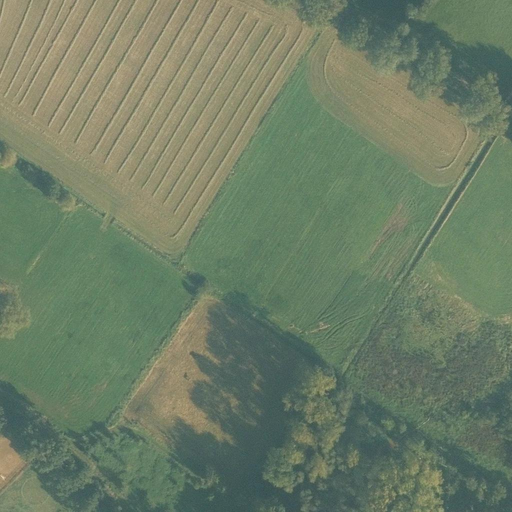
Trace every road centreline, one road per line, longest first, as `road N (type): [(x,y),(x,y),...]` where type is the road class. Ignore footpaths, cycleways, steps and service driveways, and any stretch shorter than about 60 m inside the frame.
road 1 (track): [(251,511),(136,430),(76,443),(0,399)]
road 2 (track): [(511,114),(328,0)]
